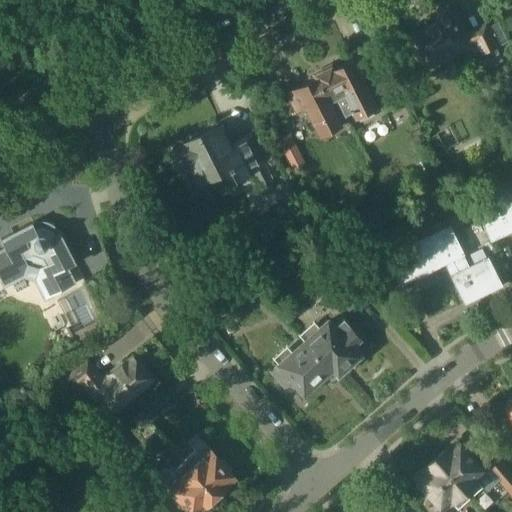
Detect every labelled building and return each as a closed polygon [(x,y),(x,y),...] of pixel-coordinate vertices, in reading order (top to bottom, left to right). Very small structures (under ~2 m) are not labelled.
[(475,42),(482,55),(497,48),(485,25),(464,35),(452,13),(451,11),(449,10),(447,9),(446,9),(444,9),(442,9),(440,10),(439,11),(437,13),(436,14),(435,17),(435,19),(436,22),(424,28),(424,29),(407,38),(423,68),(475,42)] [(321,70),(336,99),(345,115),(353,111),(357,118),(376,109),(361,80),(371,75),(361,55),(333,68),(331,65),(321,70)] [(336,99),(321,70),(313,74),(315,78),(287,92),(297,112),(307,107),(321,136),(341,126),(329,103),(336,99)] [(237,177),(250,170),(260,190),(275,183),(251,135),(228,146),(219,126),(180,146),(181,147),(171,152),(181,171),(192,166),(202,184),(205,190),(221,182),(224,188),(239,180),(237,177)] [(292,171),(303,166),(299,157),(288,163),(292,171)] [(511,193),(476,212),(490,241),(511,230),(511,193)] [(406,201),(393,207),(397,215),(410,208),(406,201)] [(34,221),(32,222),(0,238),(4,246),(0,248),(0,277),(4,285),(5,285),(4,283),(9,281),(10,282),(15,280),(14,278),(22,274),(22,275),(23,275),(23,274),(22,274),(26,264),(39,268),(37,273),(49,296),(76,283),(68,267),(75,263),(59,231),(58,229),(56,227),(54,225),(52,224),(50,222),(47,221),(45,221),(42,220),(39,220),(37,221),(34,221)] [(464,254),(454,234),(450,225),(385,257),(389,265),(389,266),(399,286),(447,263),(466,302),(499,285),(486,258),(469,267),(463,255),(464,254)] [(348,312),(366,296),(344,270),(326,286),(348,312)] [(234,310),(255,296),(248,286),(227,300),(234,310)] [(329,357),(342,371),(364,352),(356,342),(361,338),(342,317),(332,326),(328,321),(304,341),(322,363),(329,357)] [(322,363),(304,341),(270,372),(284,387),(292,380),(304,394),(328,373),(333,379),(342,371),(329,357),(322,363)] [(131,358),(106,378),(88,357),(63,377),(76,393),(83,387),(95,402),(105,394),(116,408),(150,381),(131,358)] [(141,412),(148,421),(150,423),(172,406),(163,394),(141,412)] [(511,400),(502,406),(511,424),(511,400)] [(148,421),(141,412),(133,419),(140,428),(148,421)] [(115,431),(105,439),(104,440),(122,461),(123,460),(121,457),(131,449),(115,431)] [(195,450),(184,461),(192,470),(216,497),(229,485),(228,484),(236,477),(196,433),(187,441),(195,450)] [(122,461),(104,440),(105,439),(102,437),(90,448),(110,471),(122,461)] [(487,491),(500,479),(511,492),(511,491),(511,475),(497,459),(489,466),(489,467),(485,470),(461,443),(452,451),(449,446),(435,458),(462,489),(469,497),(482,486),(487,491)] [(439,511),(442,509),(450,501),(451,502),(452,501),(458,508),(469,497),(462,489),(435,458),(422,470),(426,474),(418,482),(427,492),(414,504),(420,511),(439,511)] [(192,470),(184,461),(172,471),(169,469),(165,468),(158,475),(157,480),(161,483),(165,484),(167,483),(192,511),(196,511),(201,508),(203,509),(216,497),(192,470)] [(9,487),(15,495),(23,490),(17,481),(9,487)] [(394,511),(387,503),(384,505),(379,505),(374,510),(373,511),(394,511)]
